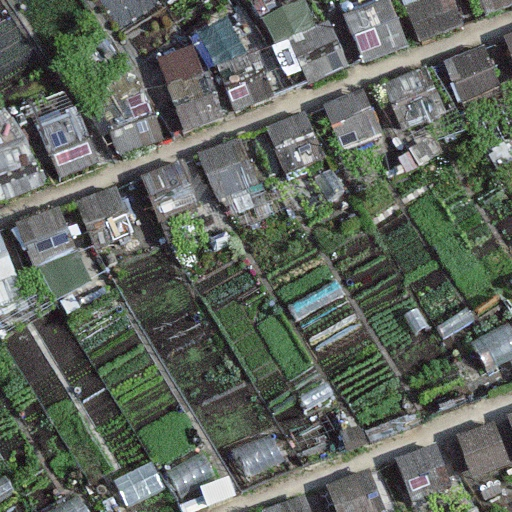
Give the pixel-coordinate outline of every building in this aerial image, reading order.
[(448,0),(399,0),(418,44),(460,27),(448,0)] [(511,0),(477,0),(485,19),(511,8),(511,0)] [(389,6),(347,23),(365,67),(407,50),(389,6)] [(332,27),(290,44),(308,88),(350,71),(332,27)] [(483,47),(441,64),(459,109),(501,92),(483,47)] [(258,59),(216,76),(235,121),(276,104),(258,59)] [(426,74),(384,91),(402,135),(444,118),(426,74)] [(206,78),(164,95),(182,139),(224,122),(206,78)] [(361,95),(319,112),(337,156),(379,139),(361,95)] [(147,100),(105,117),(123,161),(165,144),(147,100)] [(306,116),(264,133),(282,177),(324,160),(306,116)] [(79,118),(37,135),(56,179),(97,162),(79,118)] [(24,139),(0,148),(0,199),(0,200),(42,183),(24,139)] [(240,145),(198,162),(216,206),(258,189),(240,145)] [(183,166),(141,183),(159,228),(201,210),(183,166)] [(118,191),(76,208),(95,252),(136,235),(118,191)] [(56,213),(14,230),(32,275),(74,258),(56,213)] [(0,237),(0,286),(17,280),(0,237)] [(511,334),(508,326),(470,346),(483,372),(511,357),(511,334)] [(493,429),(452,446),(470,490),(511,473),(493,429)] [(270,435),(231,454),(243,480),(282,461),(270,435)] [(435,449),(394,466),(412,510),(454,493),(435,449)] [(202,453),(164,475),(179,500),(217,478),(202,453)] [(152,465),(113,484),(127,510),(165,491),(152,465)] [(382,511),(368,477),(326,494),(333,511),(382,511)] [(87,511),(78,496),(51,511),(87,511)] [(307,511),(302,499),(271,511),(307,511)]
